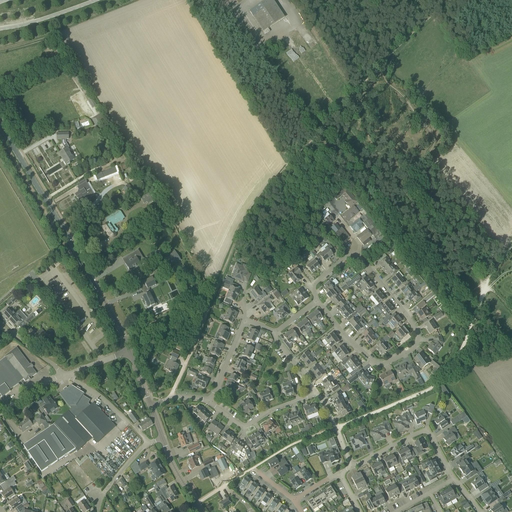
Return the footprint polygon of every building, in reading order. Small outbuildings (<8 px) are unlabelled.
[(272,0),(266,0),(249,11),(263,32),(284,17),(272,0)] [(91,99),(88,101),(92,108),(96,106),(91,99)] [(100,114),(92,119),(94,123),(99,120),(101,124),(104,121),(102,118),(100,114)] [(62,133),(57,133),(57,140),(61,139),(61,141),(62,142),(62,144),(62,145),(63,146),(63,147),(64,148),(65,150),(59,153),(66,165),(69,164),(70,164),(70,163),(75,160),(68,148),(69,148),(66,142),(66,140),(68,140),(68,133),(62,133)] [(117,166),(119,171),(130,167),(128,162),(117,166)] [(94,176),(97,182),(118,174),(115,168),(94,176)] [(75,194),(77,198),(78,198),(81,203),(94,195),(86,183),(78,188),(79,191),(79,192),(75,194)] [(123,189),(128,197),(134,193),(128,185),(123,189)] [(344,186),(333,195),(336,200),(342,196),(346,201),(344,202),(349,208),(357,202),(344,186)] [(154,200),(158,198),(155,194),(150,197),(148,194),(140,198),(144,204),(146,202),(148,204),(152,202),(153,202),(154,201),(154,200)] [(359,215),(356,211),(360,208),(357,204),(341,216),(347,224),(359,215)] [(107,223),(106,224),(102,227),(108,236),(109,236),(110,237),(111,237),(112,237),(113,237),(114,236),(115,236),(115,235),(114,234),(116,233),(115,233),(116,233),(117,232),(118,231),(118,230),(117,229),(116,229),(114,225),(119,222),(120,222),(123,221),(123,219),(124,218),(120,212),(118,211),(106,219),(106,221),(107,223)] [(362,217),(359,219),(363,223),(365,226),(367,229),(374,224),(366,213),(362,217)] [(330,216),(325,219),(329,224),(333,221),(330,216)] [(359,219),(349,227),(353,231),(355,234),(355,233),(363,227),(361,225),(362,224),(359,219)] [(367,229),(372,236),(373,236),(376,234),(379,231),(374,224),(367,229)] [(367,229),(357,237),(362,243),(366,241),(368,243),(370,241),(368,239),(372,236),(367,229)] [(344,230),(337,235),(342,242),(349,237),(344,230)] [(325,246),(321,249),(329,259),(331,258),(330,257),(333,255),(331,252),(333,250),(329,245),(328,246),(326,244),(324,245),(325,246)] [(329,259),(321,249),(318,251),(319,253),(315,256),(319,261),(322,259),(324,262),(327,260),(328,261),(329,259)] [(128,266),(130,270),(139,264),(136,260),(138,259),(139,260),(143,258),(138,250),(134,252),(135,253),(133,254),(132,253),(126,257),(127,257),(129,261),(126,263),(128,266),(127,267),(128,266)] [(381,269),(383,271),(392,264),(394,262),(393,260),(390,263),(388,260),(389,259),(386,256),(382,260),(384,263),(380,266),(382,268),(381,269)] [(314,260),(310,264),(316,270),(320,267),(314,260)] [(234,273),(232,278),(243,282),(243,281),(247,282),(250,274),(245,272),(247,268),(236,264),(234,268),(232,273),(234,273)] [(316,270),(310,264),(306,267),(312,274),(316,270)] [(394,265),(392,264),(383,271),(385,273),(386,273),(388,275),(390,273),(392,276),(398,271),(396,268),(395,269),(393,266),(394,265)] [(290,278),(295,285),(301,280),(298,276),(301,273),(297,268),(287,276),(289,278),(290,278)] [(358,289),(360,290),(370,282),(366,277),(363,280),(358,275),(346,285),(348,288),(355,281),(360,287),(358,289)] [(391,280),(394,284),(401,279),(398,275),(391,280)] [(156,285),(154,282),(152,277),(144,281),(147,289),(156,285)] [(401,279),(394,284),(398,288),(402,284),(404,286),(408,283),(406,281),(404,283),(401,279)] [(223,280),(220,286),(221,287),(223,287),(226,287),(230,288),(226,298),(224,302),(230,305),(232,301),(234,302),(238,294),(239,294),(240,290),(236,288),(237,285),(227,281),(225,280),(223,280)] [(323,290),(327,294),(333,289),(329,285),(330,284),(328,281),(323,286),(325,288),(323,290)] [(370,282),(360,290),(361,292),(363,291),(367,296),(372,292),(370,290),(374,286),(370,282)] [(402,293),(406,297),(418,287),(417,285),(413,288),(413,289),(412,289),(410,287),(411,286),(409,283),(404,287),(406,290),(402,293)] [(250,292),(256,301),(260,297),(262,300),(266,296),(263,291),(261,293),(256,287),(250,292)] [(332,298),(334,300),(339,296),(337,294),(336,294),(334,292),(337,289),(336,287),(333,289),(327,294),(326,295),(330,300),(332,298)] [(418,287),(406,297),(410,302),(413,299),(415,302),(415,301),(416,303),(421,299),(420,298),(420,297),(418,295),(417,295),(415,293),(416,292),(417,292),(420,289),(418,287)] [(271,292),(277,300),(281,297),(275,289),(271,292)] [(294,301),(295,302),(298,306),(300,304),(308,298),(301,289),(293,295),(296,299),(294,301)] [(371,296),(375,301),(382,295),(378,291),(371,296)] [(149,293),(142,296),(148,308),(149,312),(152,310),(150,307),(151,307),(152,307),(152,308),(157,306),(155,300),(153,301),(149,293)] [(340,307),(341,306),(340,306),(345,303),(343,300),(340,295),(339,296),(334,300),(332,302),(336,306),(338,305),(340,307)] [(382,295),(375,301),(378,305),(385,299),(382,295)] [(257,306),(260,309),(260,308),(265,314),(269,310),(271,312),(275,309),(270,302),(273,300),(270,296),(267,299),(266,299),(257,306)] [(6,304),(9,307),(17,300),(14,297),(6,304)] [(422,301),(416,307),(418,310),(425,304),(422,301)] [(339,312),(342,316),(350,309),(353,307),(352,305),(348,305),(346,302),(345,303),(340,306),(341,306),(342,309),(339,312)] [(381,308),(384,312),(391,306),(388,302),(381,308)] [(278,309),(279,311),(276,313),(281,320),(288,315),(287,313),(287,312),(289,310),(285,304),(278,309)] [(377,324),(379,326),(382,323),(390,316),(389,315),(394,310),(391,306),(384,312),(387,316),(377,324)] [(350,309),(342,316),(346,320),(350,316),(352,318),(357,314),(355,312),(355,309),(353,307),(350,309)] [(357,314),(359,316),(366,311),(364,308),(357,314)] [(428,312),(428,311),(427,308),(425,308),(417,314),(421,321),(430,315),(428,312)] [(2,316),(2,317),(7,322),(9,321),(8,321),(14,316),(15,315),(13,312),(12,312),(11,313),(9,310),(7,309),(2,313),(4,315),(2,316)] [(224,320),(232,324),(233,319),(234,320),(237,313),(229,309),(224,320)] [(317,310),(312,314),(320,324),(322,322),(320,320),(323,318),(317,310)] [(433,317),(436,321),(443,316),(440,312),(433,317)] [(23,322),(25,325),(35,318),(32,314),(23,322)] [(320,324),(312,314),(307,318),(313,325),(315,323),(319,328),(322,327),(320,324)] [(14,316),(8,321),(9,321),(12,325),(13,326),(14,327),(16,325),(17,327),(18,326),(22,322),(22,321),(25,319),(23,317),(22,316),(21,316),(20,316),(19,317),(18,318),(16,315),(15,315),(14,316)] [(390,326),(392,329),(394,328),(397,325),(398,327),(401,324),(400,323),(402,321),(397,315),(389,322),(391,325),(390,326)] [(350,324),(354,328),(363,320),(361,318),(359,320),(357,318),(350,324)] [(310,335),(314,340),(318,337),(317,336),(314,337),(310,332),(311,331),(309,328),(312,326),(306,319),(301,322),(310,335)] [(366,325),(368,328),(375,322),(373,319),(366,325)] [(363,320),(354,328),(357,333),(364,327),(362,325),(365,323),(363,320)] [(424,326),(429,334),(437,329),(432,321),(424,326)] [(308,336),(310,335),(301,322),(296,326),(302,334),(304,332),(306,334),(307,334),(308,336)] [(221,325),(218,333),(220,334),(219,338),(218,340),(222,342),(223,340),(227,341),(229,334),(226,333),(229,328),(221,325)] [(395,333),(397,335),(398,334),(402,339),(409,333),(403,327),(395,333)] [(26,334),(31,339),(33,338),(39,344),(44,339),(42,337),(46,334),(41,329),(36,335),(31,330),(26,334)] [(250,329),(248,334),(256,338),(258,332),(250,329)] [(363,339),(369,346),(376,340),(373,336),(374,334),(369,329),(363,334),(366,337),(363,339)] [(287,332),(287,333),(293,340),(295,338),(296,340),(298,338),(292,330),(289,332),(288,333),(287,332)] [(293,340),(287,333),(286,334),(286,335),(283,337),(285,339),(282,341),(287,347),(291,344),(294,344),(295,344),(293,340)] [(324,340),(327,344),(336,337),(333,333),(324,340)] [(256,338),(248,334),(246,339),(254,343),(256,338)] [(390,339),(387,336),(387,335),(376,344),(378,347),(376,349),(381,356),(388,350),(384,345),(386,343),(385,343),(390,339)] [(427,349),(431,352),(435,355),(441,347),(440,347),(443,343),(440,336),(433,338),(434,342),(431,346),(430,345),(427,349)] [(336,337),(327,344),(331,348),(339,342),(336,337)] [(210,353),(218,357),(221,350),(222,351),(224,346),(215,342),(210,353)] [(245,345),(243,350),(251,354),(254,349),(245,345)] [(334,352),(337,357),(346,350),(342,346),(334,352)] [(3,357),(4,358),(0,361),(0,397),(1,397),(2,398),(10,391),(9,390),(14,387),(18,384),(18,383),(23,379),(25,382),(36,374),(16,347),(3,357)] [(315,353),(304,362),(307,367),(315,361),(313,359),(315,357),(323,351),(321,349),(315,353)] [(251,354),(243,350),(241,356),(249,359),(251,354)] [(339,362),(341,364),(347,359),(346,357),(349,354),(346,350),(337,357),(340,361),(339,362)] [(176,360),(177,360),(180,354),(173,351),(170,357),(176,360)] [(300,357),(304,362),(315,353),(314,352),(313,353),(312,352),(310,354),(308,351),(300,357)] [(416,363),(419,368),(421,370),(430,363),(426,357),(425,357),(422,353),(414,359),(417,363),(416,363)] [(346,364),(349,368),(357,361),(354,357),(349,361),(347,359),(341,364),(343,366),(346,364)] [(207,364),(214,367),(215,365),(214,365),(215,361),(208,358),(206,363),(207,364)] [(237,360),(234,368),(235,369),(234,372),(239,374),(243,375),(245,369),(244,368),(246,363),(247,361),(241,358),(240,361),(237,360)] [(430,364),(438,370),(441,366),(433,359),(430,364)] [(168,371),(174,374),(179,365),(169,361),(165,369),(168,371)] [(357,361),(349,368),(352,372),(349,374),(351,377),(358,372),(356,370),(361,366),(357,361)] [(418,373),(415,368),(412,363),(406,366),(405,364),(401,366),(401,367),(396,370),(398,375),(397,375),(400,381),(405,378),(404,378),(412,374),(415,381),(420,379),(417,373),(418,373)] [(310,370),(314,375),(324,367),(322,365),(320,366),(318,364),(310,370)] [(205,368),(204,367),(202,372),(209,376),(210,372),(212,372),(212,371),(205,368)] [(324,367),(314,375),(318,380),(325,373),(323,371),(326,369),(324,367)] [(356,375),(363,385),(367,387),(368,384),(373,385),(375,378),(370,377),(366,372),(363,374),(361,371),(356,375)] [(390,371),(379,377),(384,386),(395,381),(390,371)] [(321,383),(325,388),(332,382),(330,380),(332,378),(331,376),(332,375),(330,372),(326,376),(328,378),(321,383)] [(229,377),(228,379),(235,382),(236,383),(239,378),(231,374),(230,378),(229,377)] [(193,385),(192,387),(197,389),(198,387),(199,387),(199,386),(205,389),(208,380),(198,376),(194,385),(193,385)] [(332,382),(325,388),(326,390),(327,389),(329,392),(331,390),(333,393),(339,388),(337,385),(336,383),(334,384),(332,382)] [(233,386),(226,383),(225,385),(227,385),(225,389),(229,390),(228,392),(232,394),(235,387),(233,386)] [(286,383),(281,385),(283,389),(283,390),(282,391),(283,393),(284,393),(286,397),(294,394),(290,383),(287,384),(286,383)] [(347,384),(340,389),(342,392),(349,387),(347,384)] [(45,431),(23,446),(38,468),(41,472),(75,449),(78,451),(88,441),(92,438),(98,443),(115,427),(110,421),(111,421),(108,418),(108,419),(101,411),(99,408),(98,408),(93,403),(90,406),(88,404),(90,401),(82,396),(83,394),(71,386),(60,395),(71,409),(53,425),(47,424),(46,422),(44,419),(41,415),(35,419),(35,420),(31,423),(33,425),(36,423),(39,427),(42,425),(44,428),(45,431)] [(266,402),(272,399),(271,397),(275,395),(273,390),(269,391),(259,395),(262,404),(266,403),(266,402)] [(333,403),(335,408),(344,403),(342,400),(344,399),(340,392),(332,397),(334,400),(335,402),(333,403)] [(44,410),(48,415),(58,408),(55,405),(56,404),(54,400),(53,401),(52,400),(52,401),(49,397),(43,401),(46,405),(45,406),(44,405),(41,408),(43,411),(44,410)] [(344,403),(335,408),(338,413),(340,412),(341,413),(343,417),(351,412),(348,405),(345,407),(344,403)] [(303,408),(306,417),(318,413),(315,405),(308,408),(308,407),(303,408)] [(414,414),(415,419),(414,419),(417,425),(421,424),(421,423),(426,421),(425,419),(427,419),(428,413),(432,415),(434,406),(430,405),(427,413),(424,414),(423,411),(414,414)] [(193,412),(197,416),(203,409),(201,407),(200,408),(198,406),(194,410),(193,409),(190,412),(192,413),(193,412)] [(197,416),(201,419),(206,413),(204,411),(205,410),(203,409),(197,416)] [(129,415),(135,423),(139,420),(133,412),(129,415)] [(283,416),(287,427),(303,421),(299,412),(293,414),(293,415),(289,416),(288,414),(283,416)] [(206,413),(201,419),(205,423),(211,416),(209,414),(208,415),(206,413)] [(433,421),(437,426),(438,425),(442,430),(448,425),(446,422),(445,423),(444,421),(448,418),(445,413),(441,416),(440,415),(436,418),(437,419),(433,421)] [(393,423),(395,427),(396,426),(398,432),(403,430),(403,431),(407,430),(405,426),(410,424),(408,420),(411,419),(409,414),(406,415),(403,416),(401,417),(402,419),(393,423)] [(450,422),(453,426),(464,419),(461,415),(450,422)] [(27,419),(18,426),(21,430),(23,433),(33,426),(33,425),(31,423),(30,423),(27,419)] [(139,425),(142,431),(152,425),(149,419),(139,425)] [(207,429),(212,433),(219,424),(217,422),(216,423),(213,421),(207,429)] [(267,422),(267,423),(262,426),(265,430),(264,430),(265,432),(263,434),(267,439),(269,437),(270,435),(268,432),(273,428),(274,429),(278,427),(274,421),(271,423),(270,421),(267,422)] [(388,431),(386,425),(385,422),(382,423),(382,425),(379,426),(380,428),(370,432),(371,436),(372,436),(375,441),(380,439),(381,440),(384,439),(382,433),(388,431)] [(219,424),(212,433),(218,436),(223,428),(220,426),(221,425),(219,424)] [(443,439),(448,446),(456,440),(453,435),(457,432),(453,427),(448,431),(450,434),(443,439)] [(221,438),(226,441),(232,433),(230,431),(229,433),(226,431),(221,438)] [(363,440),(367,438),(364,431),(357,434),(358,436),(350,439),(353,445),(352,445),(354,451),(358,449),(358,448),(365,445),(363,440)] [(255,433),(252,435),(258,445),(260,447),(261,446),(261,445),(264,443),(263,442),(266,440),(263,435),(260,436),(258,432),(255,434),(255,433)] [(188,445),(192,443),(189,434),(185,435),(182,436),(181,433),(178,435),(182,447),(189,445),(188,445)] [(232,433),(226,441),(230,445),(235,438),(235,437),(233,436),(234,434),(232,433)] [(258,445),(252,435),(250,436),(250,437),(248,439),(250,443),(247,444),(251,450),(253,448),(255,450),(260,447),(258,445)] [(425,447),(426,447),(424,442),(422,442),(421,440),(414,444),(416,447),(413,449),(417,457),(424,453),(423,451),(426,449),(425,447)] [(187,449),(190,454),(205,447),(203,442),(198,444),(187,449)] [(230,449),(233,451),(239,455),(241,453),(240,452),(245,446),(240,442),(237,445),(234,444),(232,447),(230,449)] [(465,451),(467,454),(475,449),(477,447),(478,447),(476,444),(473,446),(473,445),(465,451)] [(451,452),(450,453),(452,456),(453,455),(455,458),(462,453),(465,452),(463,449),(464,448),(461,445),(460,446),(460,445),(458,447),(451,452)] [(307,448),(310,455),(316,453),(315,451),(316,451),(315,447),(314,448),(313,446),(307,448)] [(337,456),(336,453),(338,453),(336,446),(331,448),(331,449),(327,451),(328,452),(326,453),(326,454),(324,454),(323,452),(318,454),(322,464),(327,462),(326,460),(329,459),(331,463),(338,461),(337,456)] [(406,447),(402,449),(407,460),(412,457),(413,460),(416,458),(411,450),(409,452),(407,448),(406,448),(406,447)] [(407,460),(402,449),(398,451),(398,452),(397,453),(399,457),(397,458),(401,466),(404,465),(403,462),(407,460)] [(190,460),(188,461),(190,465),(189,466),(190,469),(191,469),(192,470),(199,467),(196,460),(200,458),(198,454),(189,458),(190,460)] [(459,468),(461,472),(469,466),(466,462),(471,459),(468,454),(458,461),(460,464),(458,465),(460,468),(459,468)] [(393,455),(388,457),(393,467),(398,465),(393,455)] [(75,460),(79,466),(88,458),(86,456),(79,462),(77,459),(75,460)] [(279,467),(286,462),(283,458),(280,460),(278,456),(268,463),(271,468),(278,464),(279,467)] [(393,467),(388,457),(383,460),(388,470),(393,467)] [(204,468),(210,465),(214,463),(212,459),(202,463),(204,468)] [(217,461),(222,472),(228,469),(223,459),(217,461)] [(427,468),(429,471),(438,466),(436,463),(435,463),(434,461),(429,463),(428,460),(420,464),(423,470),(427,468)] [(165,474),(157,461),(149,466),(149,467),(147,468),(148,470),(151,468),(153,470),(152,471),(153,474),(155,474),(158,478),(165,474)] [(141,471),(147,468),(149,467),(149,466),(146,462),(138,466),(141,471)] [(380,462),(375,464),(380,474),(385,471),(380,462)] [(289,472),(284,464),(279,468),(277,469),(279,471),(275,474),(278,479),(289,472)] [(380,474),(375,464),(370,467),(375,476),(380,474)] [(438,466),(429,471),(431,475),(428,477),(430,481),(436,478),(435,476),(441,473),(439,471),(440,471),(438,466)] [(469,466),(461,472),(463,475),(464,474),(466,477),(468,475),(470,478),(478,473),(475,468),(472,470),(469,466)] [(205,470),(199,473),(202,480),(208,478),(210,480),(219,476),(214,467),(210,469),(211,471),(209,472),(207,473),(205,470)] [(311,479),(306,471),(301,474),(299,472),(296,474),(300,479),(303,477),(306,482),(311,479)] [(351,478),(354,484),(363,479),(360,473),(351,478)] [(301,486),(298,481),(300,479),(296,474),(294,475),(295,478),(290,481),(296,489),(301,486)] [(419,487),(416,481),(419,480),(416,474),(409,478),(414,489),(419,487)] [(8,486),(14,481),(11,478),(7,481),(3,476),(2,477),(0,478),(0,485),(0,486),(3,489),(8,486)] [(248,490),(253,483),(249,480),(250,479),(246,477),(244,479),(243,479),(242,481),(242,482),(240,485),(245,488),(241,493),(244,495),(248,490)] [(471,484),(476,490),(479,488),(481,492),(488,487),(483,480),(482,481),(478,477),(475,479),(476,481),(475,482),(474,481),(473,482),(474,482),(471,484)] [(404,480),(406,483),(410,491),(414,489),(409,478),(404,480)] [(363,479),(354,484),(357,490),(366,486),(366,485),(363,479)] [(410,491),(406,483),(404,480),(397,484),(402,493),(404,491),(406,493),(410,491)] [(255,495),(260,488),(256,485),(257,485),(254,482),(253,483),(248,490),(252,493),(248,499),(251,501),(255,496),(255,495)] [(146,490),(148,492),(148,493),(154,490),(154,489),(155,488),(155,489),(158,488),(157,487),(155,484),(146,490)] [(392,498),(393,500),(398,498),(396,495),(399,494),(395,485),(385,491),(389,499),(392,498)] [(8,486),(3,489),(5,492),(1,495),(1,494),(2,495),(1,497),(4,499),(5,500),(14,494),(10,488),(9,488),(8,486)] [(159,490),(160,491),(166,500),(170,498),(172,502),(177,499),(175,497),(178,496),(173,487),(168,490),(166,486),(159,490)] [(336,495),(330,487),(326,490),(331,498),(336,495)] [(262,501),(267,494),(263,491),(264,490),(261,488),(260,488),(255,495),(255,496),(259,499),(255,504),(258,506),(262,501)] [(481,499),(483,502),(496,493),(492,488),(480,496),(482,498),(481,499)] [(448,489),(444,491),(451,502),(451,501),(455,499),(455,500),(458,498),(457,494),(454,496),(450,489),(448,490),(448,489)] [(331,498),(326,490),(321,493),(327,501),(331,498)] [(156,494),(162,503),(163,502),(166,500),(160,491),(156,494)] [(367,491),(366,492),(362,494),(363,496),(366,495),(367,498),(366,498),(366,499),(365,500),(365,501),(365,502),(366,503),(367,506),(368,509),(369,509),(371,511),(374,510),(374,509),(376,508),(372,500),(368,493),(367,491)] [(384,501),(386,500),(382,491),(375,495),(376,498),(380,506),(385,504),(384,501)] [(451,502),(444,491),(441,493),(442,494),(440,495),(441,498),(439,499),(440,501),(443,507),(446,505),(446,504),(450,502),(450,503),(451,502)] [(269,506),(274,499),(270,496),(271,495),(268,493),(267,494),(262,501),(266,504),(262,509),(265,511),(269,507),(269,506)] [(327,501),(321,493),(316,496),(322,504),(327,501)] [(496,493),(483,502),(485,505),(486,504),(488,507),(500,499),(496,493)] [(152,509),(155,507),(148,496),(145,498),(152,509)] [(317,507),(322,504),(316,496),(312,499),(317,507)] [(219,504),(223,509),(232,503),(228,498),(219,504)] [(276,511),(282,505),(278,502),(278,501),(275,498),(274,499),(269,506),(269,507),(273,510),(271,511),(276,511),(277,511),(276,511)] [(376,498),(372,500),(376,508),(380,506),(376,498)] [(16,508),(18,511),(23,508),(21,505),(17,499),(16,499),(12,501),(13,502),(9,505),(9,506),(10,510),(12,509),(12,510),(13,510),(12,510),(16,508)] [(65,502),(70,509),(75,506),(70,499),(65,502)] [(89,510),(87,506),(90,504),(87,499),(83,501),(78,505),(79,507),(80,511),(82,510),(82,511),(88,511),(89,510)] [(317,507),(312,499),(307,502),(313,510),(317,507)] [(157,507),(155,507),(158,511),(160,510),(161,511),(167,511),(169,511),(163,502),(162,503),(157,507)] [(499,506),(502,504),(500,502),(492,507),(493,509),(491,511),(507,511),(505,509),(503,511),(499,506)] [(418,506),(414,508),(416,511),(430,511),(426,503),(421,505),(418,507),(418,506)]
